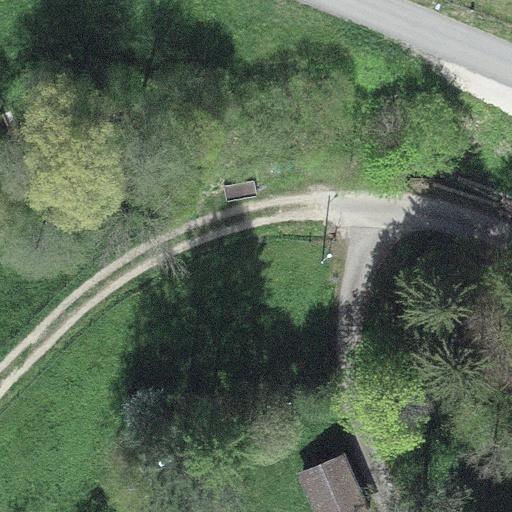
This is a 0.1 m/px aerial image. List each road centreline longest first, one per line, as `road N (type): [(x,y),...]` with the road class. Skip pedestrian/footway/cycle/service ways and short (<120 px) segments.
road 1 (track): [(384,201),(311,203),(178,235),(76,302),(0,377)]
road 2 (residential): [(511,75),(326,0)]
